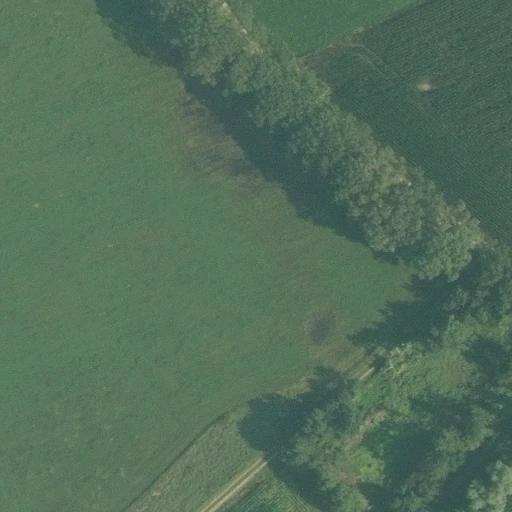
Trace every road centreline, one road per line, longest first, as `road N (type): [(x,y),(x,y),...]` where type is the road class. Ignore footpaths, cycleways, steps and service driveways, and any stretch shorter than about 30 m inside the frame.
road 1 (track): [(203,511),(489,254)]
road 2 (track): [(485,251),(266,66),(213,0)]
